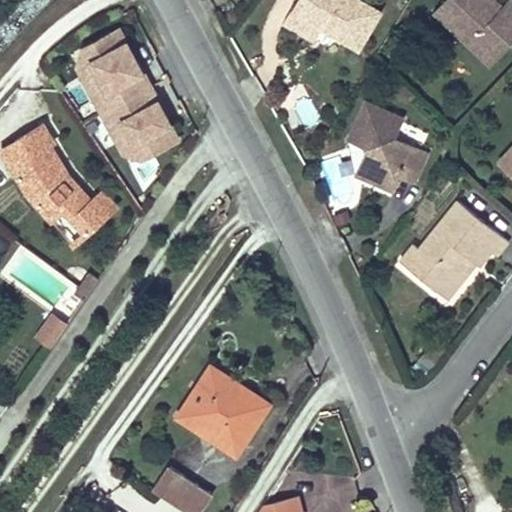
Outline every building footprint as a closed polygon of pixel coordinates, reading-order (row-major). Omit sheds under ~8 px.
[(300,0),(287,24),(303,34),(312,19),(326,27),(357,46),(378,11),(359,0),(300,0)] [(450,28),(489,66),(500,55),(443,0),(439,5),(450,15),(450,28)] [(443,0),(500,55),(511,41),(511,5),(507,1),(498,9),(492,16),(485,9),(483,0),(443,0)] [(483,0),(485,9),(492,16),(498,9),(488,0),(483,0)] [(450,15),(439,5),(432,12),(450,28),(450,15)] [(312,19),(303,34),(318,42),(326,27),(312,19)] [(183,139),(123,24),(68,52),(129,167),(183,139)] [(402,118),(364,101),(346,137),(364,145),(361,152),(367,168),(394,179),(396,175),(410,182),(425,149),(394,135),(402,118)] [(53,143),(41,124),(0,149),(28,194),(55,224),(68,213),(84,232),(113,208),(98,190),(89,198),(67,173),(60,162),(50,147),(53,143)] [(511,165),(511,145),(496,162),(506,172),(511,165)] [(361,152),(353,171),(390,188),(394,179),(367,168),(361,152)] [(113,208),(117,204),(102,187),(98,190),(113,208)] [(412,245),(398,262),(433,290),(443,279),(453,278),(468,260),(473,264),(476,265),(488,251),(492,254),(503,242),(456,202),(416,249),(412,245)] [(443,279),(433,290),(444,299),(473,264),(468,260),(453,278),(443,279)] [(82,298),(96,277),(88,271),(73,292),(82,298)] [(52,348),(69,321),(51,310),(35,337),(52,348)] [(268,401),(208,364),(176,415),(235,453),(268,401)] [(154,490),(188,511),(197,511),(211,493),(169,466),(154,490)] [(464,511),(451,496),(430,511),(464,511)] [(288,511),(286,499),(258,505),(259,511),(288,511)]
